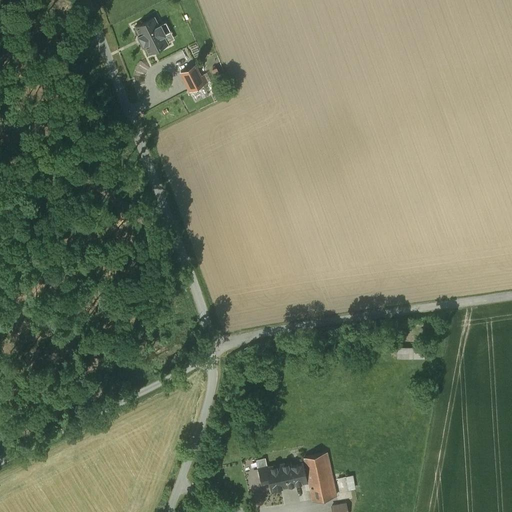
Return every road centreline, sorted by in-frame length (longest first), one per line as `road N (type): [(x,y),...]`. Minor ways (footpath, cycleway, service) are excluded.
road 1 (unclassified): [(86,0),(213,354)]
road 2 (unclassified): [(0,461),(213,354)]
road 3 (unclassified): [(213,354),(207,406),(169,511)]
